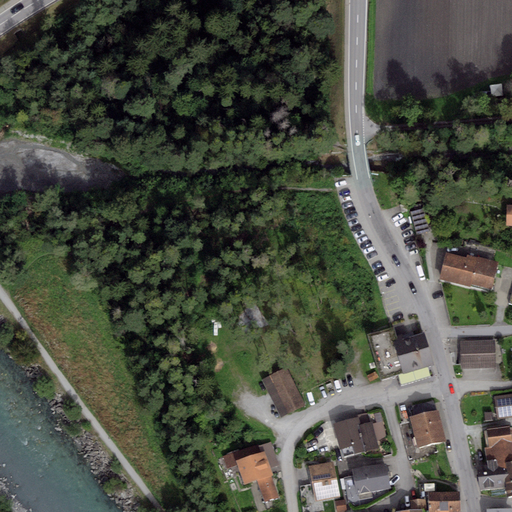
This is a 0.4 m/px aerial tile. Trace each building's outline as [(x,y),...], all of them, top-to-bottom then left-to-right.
[(411,215),(417,237),(429,234),(424,211),(411,215)] [(469,291),(470,288),(476,261),(467,259),(466,262),(447,256),(439,284),(469,291)] [(498,265),(477,260),(476,261),(470,288),(491,293),(498,265)] [(396,332),(369,342),(383,384),(432,368),(423,338),(415,340),(413,334),(398,338),(396,332)] [(496,341),(460,341),(460,355),(460,367),(496,367),(496,341)] [(285,372),(263,384),(281,419),(303,408),(285,372)] [(375,373),(367,378),(370,384),(379,380),(375,373)] [(511,393),(495,396),(497,418),(511,415),(511,393)] [(414,416),(410,417),(417,448),(445,440),(437,410),(435,411),(433,402),(411,406),(414,416)] [(492,412),(484,413),(485,421),(493,420),(492,412)] [(357,419),(334,424),(340,449),(352,446),(354,453),(378,448),(376,440),(372,424),(372,422),(370,422),(367,413),(356,415),(357,419)] [(382,421),(372,424),(376,440),(386,437),(382,421)] [(511,444),(509,425),(486,429),(489,447),(484,447),(486,462),(497,460),(497,464),(506,463),(511,461),(511,444)] [(236,462),(241,460),(237,450),(225,454),(230,468),(237,466),(236,462)] [(241,460),(236,462),(237,466),(244,485),(256,480),(270,475),(272,475),(264,452),(241,460)] [(497,460),(486,462),(487,466),(478,468),(481,489),(509,485),(506,463),(497,464),(497,460)] [(333,463),(309,468),(312,483),(316,501),(322,500),(340,496),(333,463)] [(386,465),(354,470),(358,493),(390,487),(386,465)] [(270,475),(256,480),(264,502),(278,497),(270,475)] [(316,501),(312,483),(299,485),(303,511),(324,511),(322,500),(316,501)] [(428,492),(437,492),(436,484),(419,484),(420,499),(410,500),(411,510),(421,510),(429,509),(428,492)] [(437,492),(428,492),(429,509),(429,511),(455,511),(456,511),(461,511),(460,491),(437,492)] [(345,500),(335,501),(337,511),(340,511),(347,511),(345,500)]
